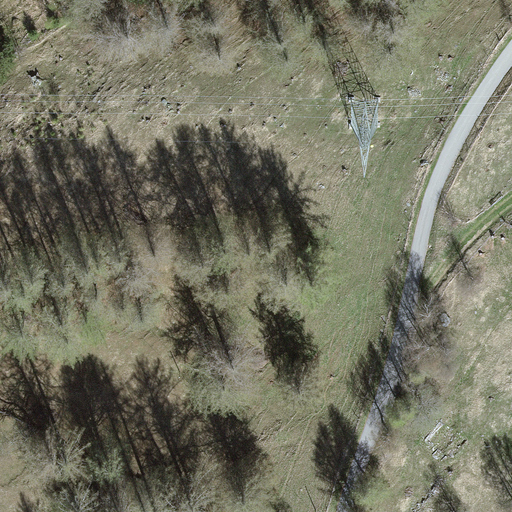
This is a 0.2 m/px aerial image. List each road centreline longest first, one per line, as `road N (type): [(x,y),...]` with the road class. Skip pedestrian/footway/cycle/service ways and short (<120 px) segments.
road 1 (unclassified): [(511,51),(441,168),(386,388),(343,511)]
road 2 (track): [(511,199),(471,232),(426,287),(408,293)]
